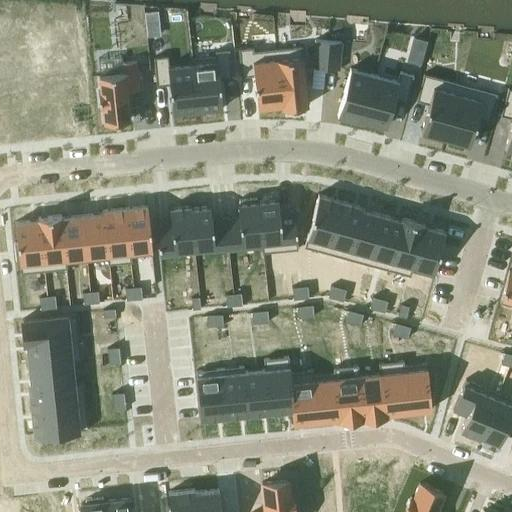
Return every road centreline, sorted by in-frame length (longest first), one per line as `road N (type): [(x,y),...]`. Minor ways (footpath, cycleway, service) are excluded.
road 1 (residential): [(0,181),(271,151),(324,155),(511,207)]
road 2 (residential): [(385,438),(12,476),(0,339)]
road 3 (residential): [(385,438),(511,486)]
